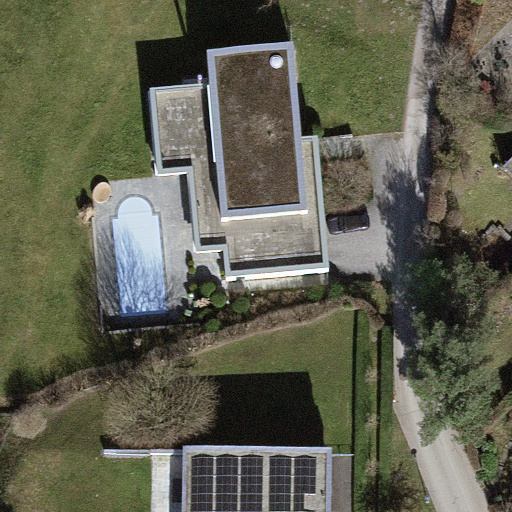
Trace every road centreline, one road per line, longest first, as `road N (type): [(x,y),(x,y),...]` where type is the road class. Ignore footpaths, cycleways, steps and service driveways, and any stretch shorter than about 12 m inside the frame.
road 1 (residential): [(467,511),(427,399),(419,204)]
road 2 (track): [(449,0),(419,204)]
